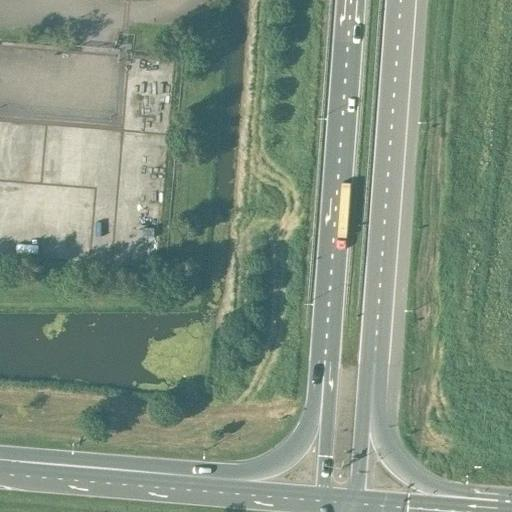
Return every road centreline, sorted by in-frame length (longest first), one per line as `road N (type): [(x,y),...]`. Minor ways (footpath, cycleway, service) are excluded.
road 1 (motorway): [(360,432),(391,0)]
road 2 (motorway): [(357,0),(326,425)]
road 3 (secondary): [(223,485),(0,465)]
road 4 (motorway): [(326,425),(272,465),(223,485)]
